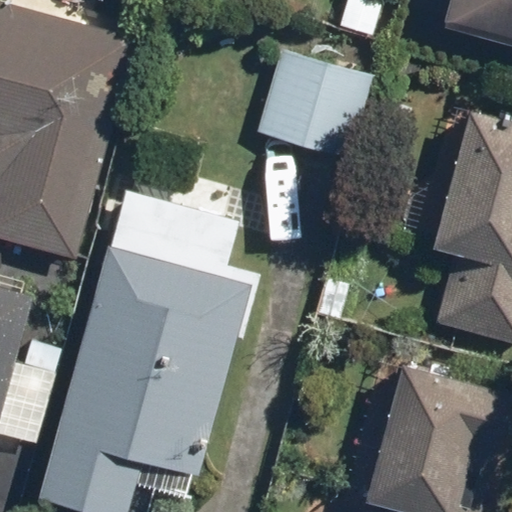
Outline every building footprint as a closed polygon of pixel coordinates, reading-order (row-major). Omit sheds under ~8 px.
[(136,30),(8,0),(0,0),(0,238),(79,258),(136,30)] [(511,0),(461,0),(458,12),(511,26),(511,0)] [(376,70),(285,46),(261,135),(352,159),(376,70)] [(511,119),(472,108),(434,245),(455,251),(435,322),(511,342),(511,119)] [(128,188),(113,244),(109,243),(41,496),(103,511),(129,511),(144,458),(201,473),(252,283),(259,285),(263,270),(229,261),(240,218),(128,188)] [(0,418),(6,420),(37,295),(0,285),(0,418)] [(511,404),(511,387),(405,358),(368,497),(389,503),(388,508),(386,511),(471,511),(485,461),(496,464),(511,404)]
